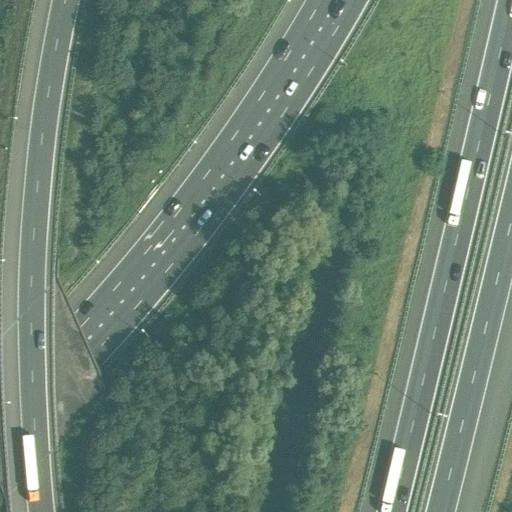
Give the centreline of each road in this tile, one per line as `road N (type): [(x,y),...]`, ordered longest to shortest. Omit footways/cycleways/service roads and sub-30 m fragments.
road 1 (motorway): [(336,0),(184,225),(0,431)]
road 2 (motorway): [(509,0),(389,511)]
road 3 (motorway): [(64,0),(30,280),(40,511)]
road 4 (motorway): [(440,511),(511,215)]
